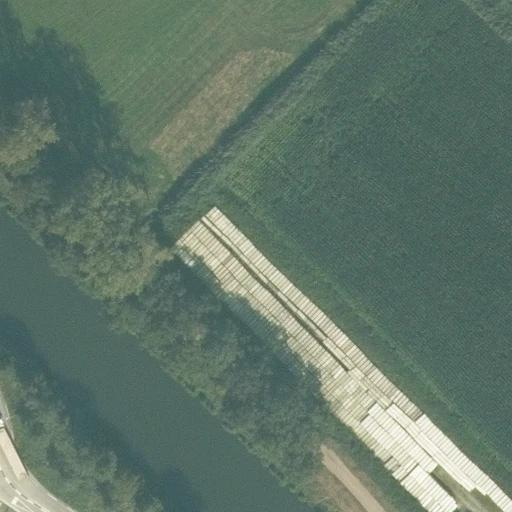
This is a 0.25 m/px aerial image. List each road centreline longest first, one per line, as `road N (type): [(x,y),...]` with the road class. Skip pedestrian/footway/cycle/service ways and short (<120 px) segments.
road 1 (track): [(386,511),(0,136)]
road 2 (primary): [(64,511),(13,468),(0,415)]
